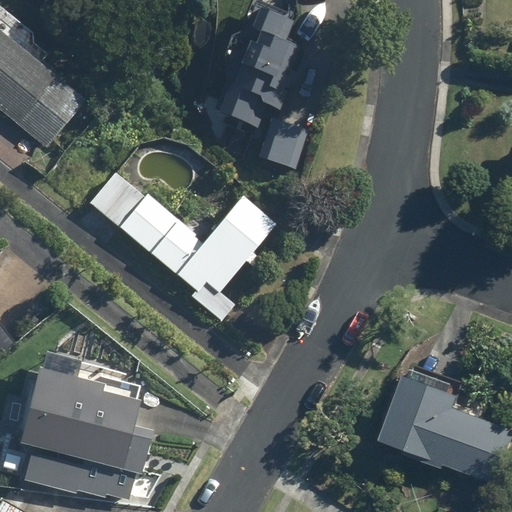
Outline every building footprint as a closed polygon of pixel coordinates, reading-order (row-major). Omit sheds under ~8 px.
[(247,46),(219,117),(257,132),(266,110),(278,114),(302,53),(285,46),(293,26),(258,12),(249,34),(257,37),(253,48),(247,46)] [(0,33),(0,113),(46,150),(85,103),(0,33)] [(308,132),(270,120),(257,161),(296,173),(308,132)] [(220,296),(275,229),(239,200),(203,246),(145,200),(120,231),(195,291),(189,299),(221,324),(234,307),(220,296)] [(0,358),(16,346),(0,325),(0,358)] [(40,369),(36,368),(17,445),(140,475),(146,450),(128,446),(139,401),(136,401),(140,387),(131,385),(133,376),(44,354),(40,369)] [(413,379),(408,377),(383,442),(499,486),(511,453),(511,428),(458,408),(462,398),(453,394),(456,385),(416,370),(413,379)] [(19,511),(0,501),(0,511),(19,511)]
